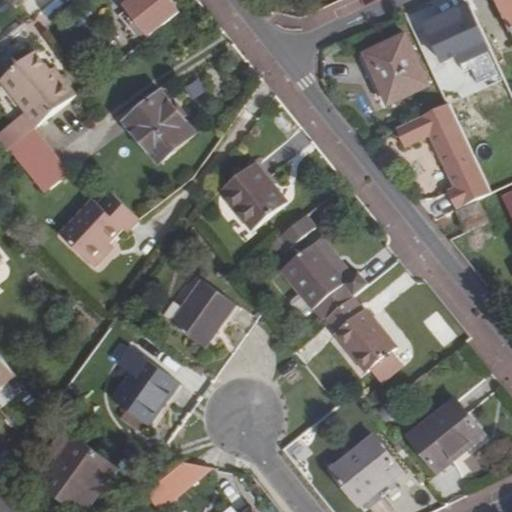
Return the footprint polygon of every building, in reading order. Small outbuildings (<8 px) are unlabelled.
[(180,13),(170,0),(133,0),(127,5),(150,37),(180,13)] [(511,0),(497,0),(511,30),(511,0)] [(426,27),(442,63),(457,57),(460,65),(491,51),(472,7),(426,27)] [(408,37),(366,56),(390,107),(431,88),(408,37)] [(39,51),(1,81),(38,128),(80,94),(65,75),(61,78),(54,70),(39,51)] [(61,78),(65,75),(59,67),(54,70),(61,78)] [(165,92),(127,123),(161,165),(199,134),(165,92)] [(457,210),(492,194),(451,104),(397,129),(406,147),(431,135),(456,189),(449,192),(457,210)] [(41,141),(16,160),(43,195),(68,175),(41,141)] [(256,165),(222,192),(253,232),(288,204),(256,165)] [(511,192),(502,197),(511,217),(511,192)] [(93,201),(60,237),(89,265),(108,244),(122,230),(126,234),(136,223),(139,221),(110,193),(98,206),(93,201)] [(477,204),(458,213),(466,229),(484,220),(477,204)] [(478,204),(477,204),(484,220),(466,229),(467,232),(487,223),(478,204)] [(306,218),(281,239),(290,250),(316,230),(306,218)] [(355,277),(325,238),(319,243),(350,282),(355,277)] [(319,243),(282,273),(314,311),(317,309),(327,320),(327,319),(354,298),(356,296),(375,281),(365,270),(355,277),(350,282),(319,243)] [(108,244),(89,265),(94,268),(112,249),(108,244)] [(204,283),(172,326),(206,350),(237,306),(204,283)] [(335,335),(367,375),(371,372),(382,386),(406,367),(395,353),(399,350),(367,310),(365,311),(354,298),(327,319),(338,333),(335,335)] [(163,372),(131,350),(120,366),(134,376),(115,402),(150,427),(180,384),(179,384),(163,372)] [(0,387),(14,377),(0,359),(0,387)] [(184,376),(168,365),(163,372),(179,384),(184,376)] [(457,401),(410,438),(440,474),(455,462),(452,459),(484,434),(457,401)] [(75,438),(64,430),(46,455),(57,463),(75,438)] [(455,462),(486,437),(484,434),(452,459),(455,462)] [(375,437),(332,472),(360,507),(404,473),(375,437)] [(57,463),(40,486),(76,511),(89,511),(120,470),(75,438),(57,463)] [(104,511),(130,477),(120,470),(89,511),(104,511)]
